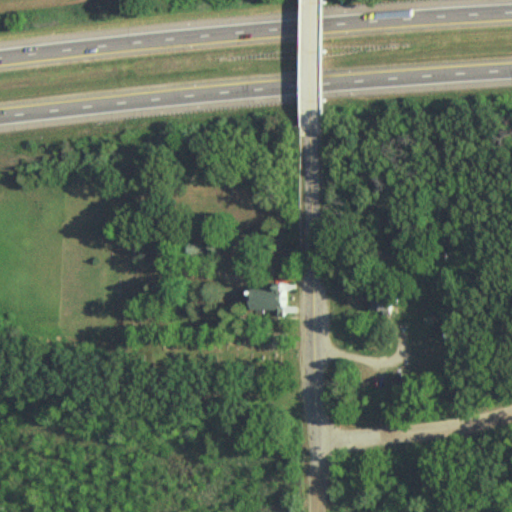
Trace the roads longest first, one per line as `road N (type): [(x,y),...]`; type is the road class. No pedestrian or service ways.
road 1 (motorway): [(0,120),(511,70)]
road 2 (motorway): [(511,11),(0,52)]
road 3 (residential): [(316,444),(307,128)]
road 4 (residential): [(316,444),(441,432),(511,413)]
road 5 (residential): [(307,128),(304,0)]
